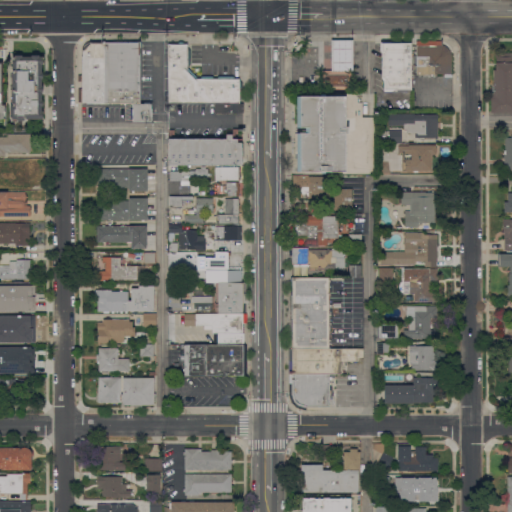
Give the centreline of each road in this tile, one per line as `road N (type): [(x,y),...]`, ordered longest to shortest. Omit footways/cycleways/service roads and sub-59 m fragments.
road 1 (residential): [(469,511),(469,0)]
road 2 (residential): [(64,511),(64,0)]
road 3 (residential): [(266,425),(0,424)]
road 4 (residential): [(511,424),(266,425)]
road 5 (secondary): [(213,16),(0,16)]
road 6 (secondary): [(266,353),(267,158)]
road 7 (secondary): [(511,15),(323,16)]
road 8 (secondary): [(267,158),(267,16)]
